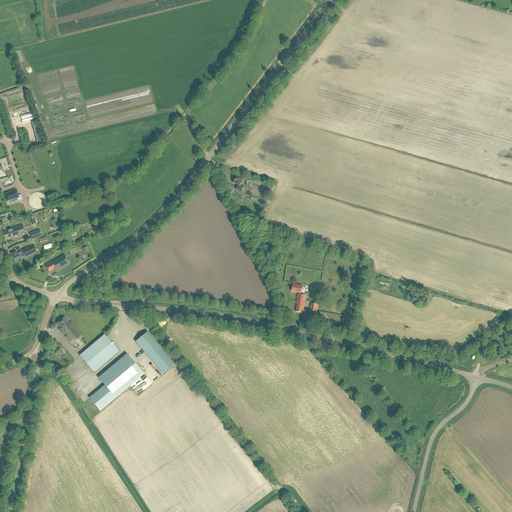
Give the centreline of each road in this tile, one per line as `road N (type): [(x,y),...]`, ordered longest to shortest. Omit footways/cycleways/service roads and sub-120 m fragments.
road 1 (unclassified): [(476,376),(225,315),(55,296)]
road 2 (unclassified): [(55,296),(165,210),(329,0)]
road 3 (track): [(39,339),(9,511)]
road 4 (unclassified): [(413,511),(432,437),(469,398),(476,376)]
